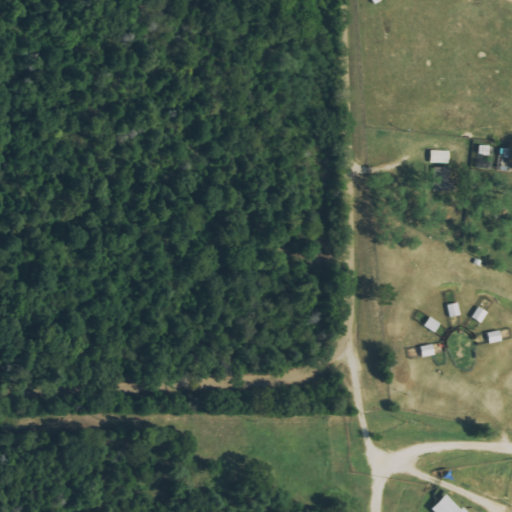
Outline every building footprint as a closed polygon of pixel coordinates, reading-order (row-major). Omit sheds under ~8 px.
[(475,155),(485,155),(485,147),(475,146),(475,155)] [(447,152),(428,151),(428,163),(447,164),(447,152)] [(458,316),(455,303),(445,305),(447,318),(458,316)] [(469,318),(478,323),(484,314),(476,308),(469,318)] [(421,326),(431,333),(437,324),(426,317),(421,326)] [(485,343),(497,342),(496,332),(484,333),(485,343)] [(419,358),(431,355),(429,345),(417,347),(419,358)] [(459,511),(441,494),(425,510),(427,511),(459,511)]
